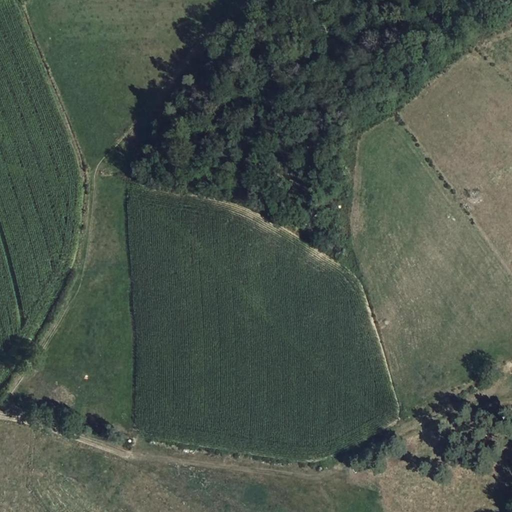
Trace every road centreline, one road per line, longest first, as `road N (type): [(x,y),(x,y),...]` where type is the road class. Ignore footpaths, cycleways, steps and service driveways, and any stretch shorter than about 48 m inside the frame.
road 1 (track): [(0,415),(134,461),(322,474),(417,421),(500,389)]
road 2 (track): [(0,407),(50,342),(82,274),(98,166),(200,45)]
